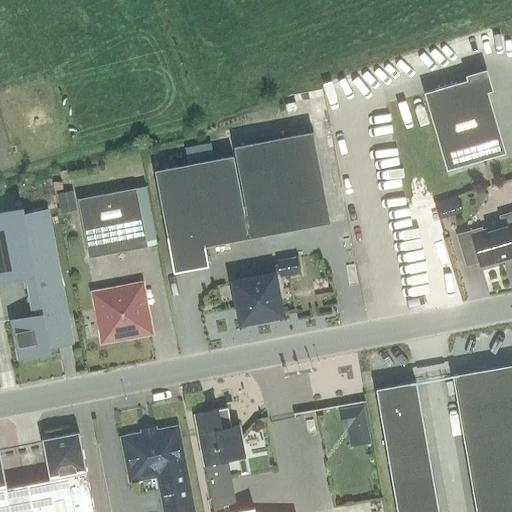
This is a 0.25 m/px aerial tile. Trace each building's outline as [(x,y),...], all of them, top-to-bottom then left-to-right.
[(424,93),(446,170),(505,153),(487,91),(491,90),(485,71),(466,76),(467,80),(424,93)] [(332,223),(315,131),(235,146),(248,213),(244,214),(249,239),(332,223)] [(249,239),(233,156),(154,171),(174,273),(208,266),(204,247),(249,239)] [(88,258),(147,247),(136,188),(77,199),(88,258)] [(73,191),(57,194),(61,214),(77,210),(73,191)] [(446,199),(434,202),(438,219),(451,215),(446,199)] [(22,209),(0,213),(0,282),(26,278),(33,316),(11,321),(18,360),(49,354),(48,348),(72,343),(47,210),(23,215),(22,209)] [(457,235),(460,248),(474,244),(480,266),(511,256),(511,213),(500,217),(503,226),(482,232),(480,228),(457,235)] [(297,257),(277,261),(280,278),(300,275),(297,257)] [(241,324),(282,315),(274,274),(233,282),(241,324)] [(102,342),(150,333),(141,285),(93,294),(102,342)] [(475,511),(511,511),(511,364),(452,375),(475,511)] [(400,511),(441,511),(417,384),(377,392),(400,511)] [(370,442),(363,404),(339,409),(343,430),(346,429),(349,446),(370,442)] [(194,414),(204,464),(211,499),(231,495),(224,461),(244,457),(238,426),(231,427),(227,408),(194,414)] [(191,511),(175,430),(137,437),(135,436),(127,437),(123,444),(125,451),(127,453),(129,466),(128,468),(129,476),(136,480),(143,479),(145,477),(159,474),(166,511),(191,511)] [(49,480),(6,488),(6,489),(10,511),(93,511),(86,473),(78,432),(41,440),(49,480)] [(0,456),(0,511),(10,511),(6,489),(6,488),(0,456)]
